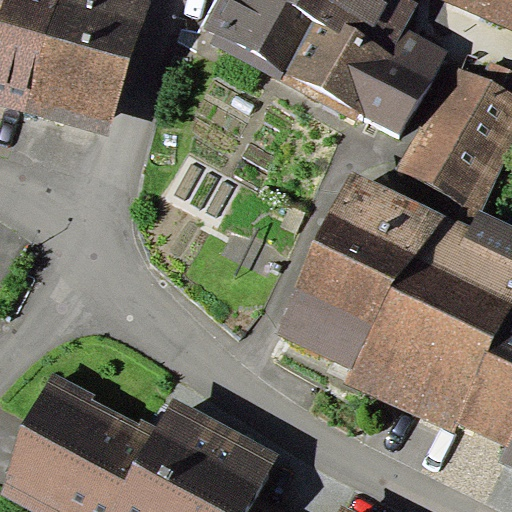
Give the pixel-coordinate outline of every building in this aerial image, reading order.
[(0,0),(0,104),(23,112),(57,0),(0,0)] [(57,0),(23,112),(110,135),(150,0),(57,0)] [(287,73),(327,0),(219,0),(204,28),(287,73)] [(419,1),(415,0),(327,0),(287,73),(402,136),(449,51),(405,26),(419,1)] [(511,0),(450,0),(449,2),(511,35),(511,0)] [(511,73),(491,63),(483,80),(511,95),(511,73)] [(511,95),(483,80),(456,66),(402,170),(479,210),(511,147),(511,95)] [(410,287),(444,214),(352,172),(276,334),(353,370),(396,280),(410,287)] [(472,227),(444,214),(410,287),(396,280),(353,370),(347,383),(454,433),(459,423),(509,446),(511,438),(511,224),(479,210),(472,227)] [(62,398),(17,495),(53,511),(154,511),(181,454),(62,398)] [(195,425),(181,454),(154,511),(286,511),(303,476),(195,425)] [(511,438),(509,446),(500,461),(511,466),(511,438)]
